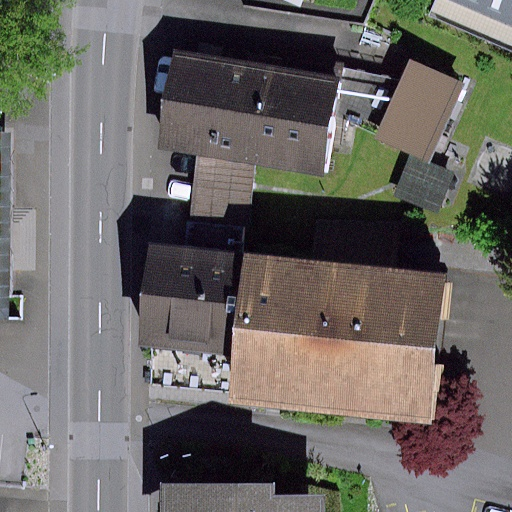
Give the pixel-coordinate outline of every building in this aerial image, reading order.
[(511,0),(439,0),(507,29),(511,17),(511,0)] [(262,71),(171,55),(154,147),(195,155),(245,164),(262,71)] [(460,83),(407,60),(371,141),(424,164),(460,83)] [(335,84),(262,71),(245,164),(319,177),(335,84)] [(195,155),(190,227),(240,232),(245,164),(195,155)] [(315,222),(310,266),(396,274),(404,222),(315,222)] [(227,362),(237,259),(240,232),(190,227),(187,252),(152,248),(142,355),(227,362)] [(310,266),(237,259),(227,362),(223,404),(424,423),(438,278),(396,274),(310,266)] [(267,482),(156,482),(156,511),(315,511),(316,495),(267,495),(267,482)]
